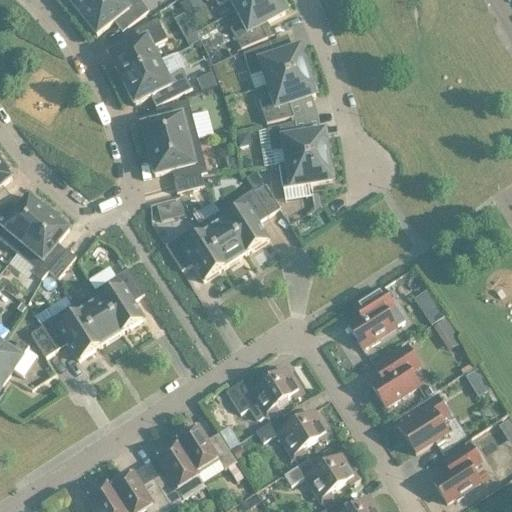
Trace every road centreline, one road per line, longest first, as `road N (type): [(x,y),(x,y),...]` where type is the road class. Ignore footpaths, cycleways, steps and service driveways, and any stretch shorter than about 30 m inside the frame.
road 1 (residential): [(406,511),(290,329),(9,511)]
road 2 (residential): [(0,131),(12,154),(88,213),(116,213),(128,177),(105,112),(53,23),(26,0)]
road 3 (residential): [(299,0),(363,175)]
